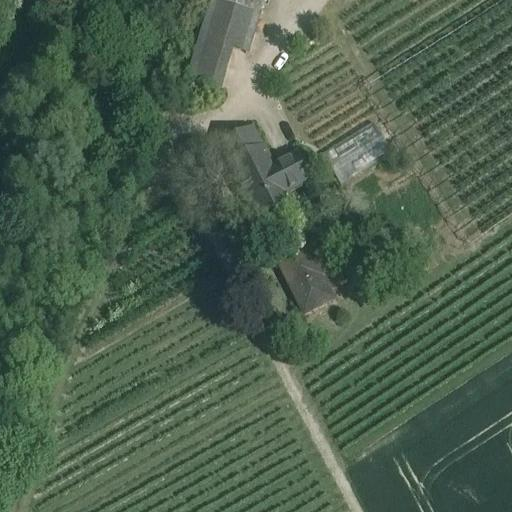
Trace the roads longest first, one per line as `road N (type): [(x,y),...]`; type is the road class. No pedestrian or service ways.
road 1 (unclassified): [(102,0),(277,361)]
road 2 (track): [(355,511),(277,361)]
